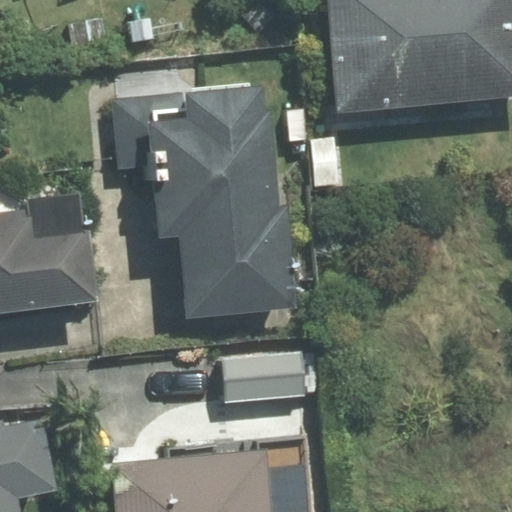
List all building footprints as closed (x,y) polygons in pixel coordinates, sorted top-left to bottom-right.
[(501,0),(299,0),(311,113),(511,95),(501,0)] [(240,87),(98,100),(104,167),(126,165),(132,238),(150,237),(158,318),(275,307),(266,208),(251,209),(240,87)] [(339,124),(304,127),(309,189),(344,186),(339,124)] [(408,145),(353,151),(356,185),(411,180),(408,145)] [(0,311),(73,302),(60,201),(0,209),(0,311)] [(287,354),(203,362),(207,403),(291,396),(287,354)] [(0,511),(0,497),(27,492),(12,414),(0,416),(0,511)] [(249,511),(245,450),(92,463),(95,511),(249,511)]
